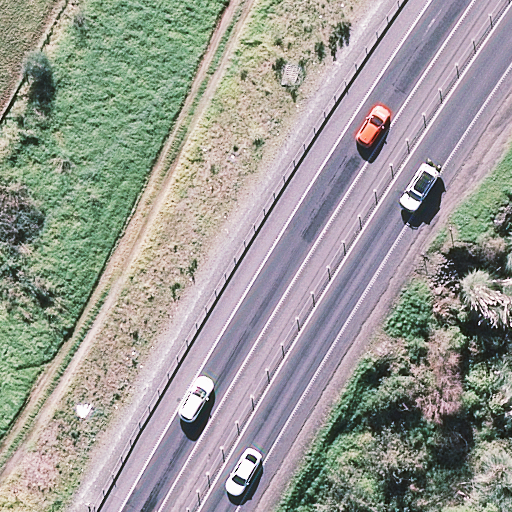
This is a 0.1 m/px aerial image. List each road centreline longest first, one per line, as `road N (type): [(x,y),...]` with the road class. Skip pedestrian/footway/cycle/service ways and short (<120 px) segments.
road 1 (trunk): [(132,511),(458,0)]
road 2 (trunk): [(511,40),(214,511)]
road 3 (track): [(108,0),(11,194),(12,384),(0,391)]
